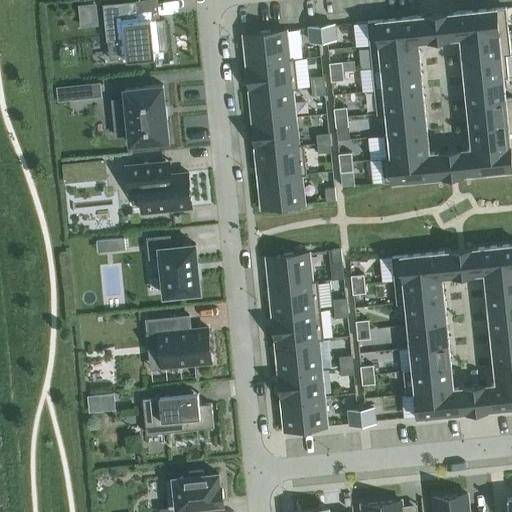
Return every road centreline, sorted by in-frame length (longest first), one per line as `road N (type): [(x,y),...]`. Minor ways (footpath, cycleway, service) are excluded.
road 1 (residential): [(207,0),(255,468)]
road 2 (residential): [(255,468),(511,443)]
